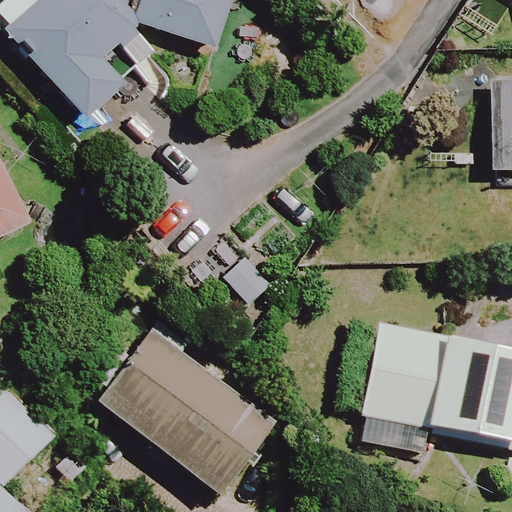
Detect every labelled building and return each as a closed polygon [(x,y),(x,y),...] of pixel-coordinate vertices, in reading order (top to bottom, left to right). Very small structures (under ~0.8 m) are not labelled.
[(167,47),(209,57),(222,0),(30,0),(0,26),(0,35),(78,125),(167,47)] [(511,82),(485,82),(483,177),(511,177),(511,82)] [(0,244),(21,234),(0,190),(0,244)] [(356,424),(508,452),(502,483),(511,485),(511,360),(373,334),(356,424)] [(269,431),(147,340),(94,413),(215,504),(269,431)] [(0,489),(0,490),(46,446),(0,398),(0,489)]
